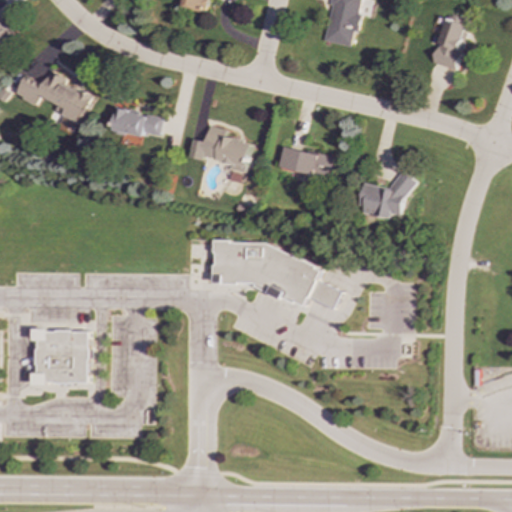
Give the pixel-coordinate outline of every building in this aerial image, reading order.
[(185,0),(184,7),(209,12),(211,0),(185,0)] [(334,0),(326,41),(353,47),(356,31),(361,32),(364,14),(361,14),(363,0),(334,0)] [(0,52),(1,54),(19,42),(0,11),(0,52)] [(456,70),(470,24),(448,18),(434,64),(456,70)] [(82,123),(94,97),(68,85),(71,79),(52,71),(46,84),(28,76),(19,95),(39,104),(43,96),(61,104),(58,111),(82,123)] [(166,118),(119,108),(115,130),(146,136),(146,133),(162,136),(166,118)] [(194,156),(225,162),(224,170),(248,174),(254,142),(228,137),(229,129),(211,126),(208,141),(197,139),(194,156)] [(335,156),(286,147),(282,168),(307,172),(307,176),(331,180),(335,156)] [(404,216),(411,177),(398,174),(395,189),(366,184),(360,213),(391,219),(392,214),(404,216)] [(234,243),(234,241),(218,240),(218,253),(220,253),(220,266),(218,266),(218,283),(260,284),(259,286),(286,299),(287,297),(307,307),(311,297),(320,280),(324,271),(319,269),(320,267),(305,259),(304,261),(271,244),(234,243)] [(320,280),(344,293),(336,309),(311,297),(320,280)] [(92,332),(51,331),(51,329),(38,329),(38,342),(41,342),(40,373),(37,373),(37,385),(51,385),(51,383),(91,383),(92,332)]
